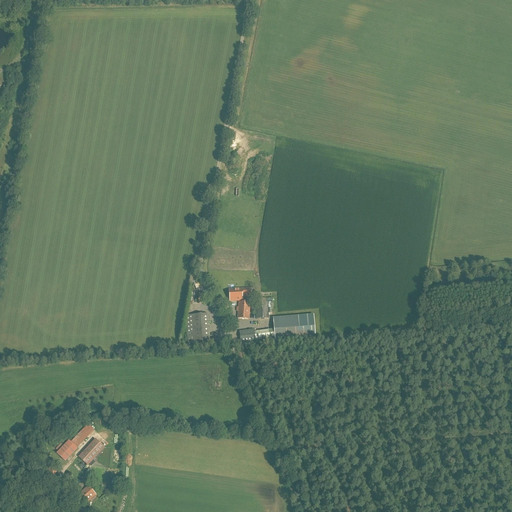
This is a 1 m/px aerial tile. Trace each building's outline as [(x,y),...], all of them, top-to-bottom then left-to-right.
[(229,288),(229,300),(242,300),(242,297),(242,296),(251,296),(250,288),(235,288),(229,288)] [(268,302),(266,302),(266,298),(257,298),(257,302),(256,302),(256,319),(268,318),(268,302)] [(249,320),(250,303),(239,302),(237,319),(249,320)] [(186,316),(188,348),(210,346),(208,314),(186,316)] [(313,315),(296,316),(279,318),(281,343),(298,341),(315,340),(313,315)] [(276,343),(274,330),(255,333),(254,330),(239,332),(241,347),(276,343)] [(88,425),(71,443),(78,449),(95,431),(88,425)] [(96,440),(79,458),(88,467),(105,448),(96,440)] [(71,443),(70,442),(58,454),(67,462),(78,450),(78,449),(71,443)] [(49,486),(54,472),(47,469),(42,483),(49,486)] [(81,485),(75,490),(80,496),(86,490),(81,485)] [(80,496),(79,497),(86,505),(90,501),(95,496),(96,497),(96,496),(89,488),(86,490),(80,496)]
